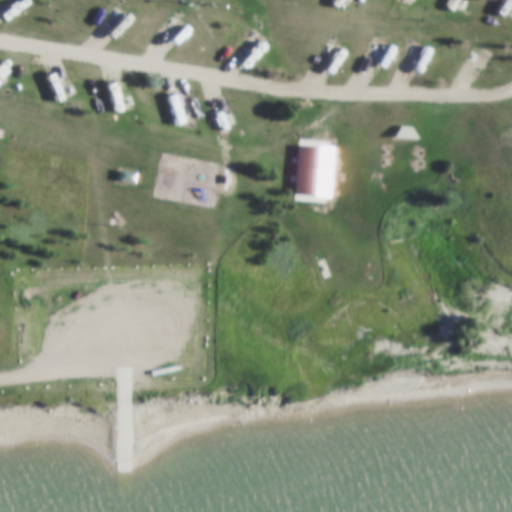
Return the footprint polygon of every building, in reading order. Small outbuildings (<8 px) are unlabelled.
[(8,0),(0,6),(0,8),(6,17),(29,0),(8,0)] [(453,0),(442,0),(439,7),(449,11),(453,0)] [(265,42),(255,35),(242,54),(252,61),(265,42)] [(468,70),(478,77),(496,53),(486,46),(468,70)] [(394,52),(386,47),(372,66),(379,71),(394,52)] [(129,95),(120,71),(109,75),(117,99),(129,95)] [(45,75),(47,95),(58,94),(56,74),(45,75)] [(166,99),(169,123),(178,121),(175,98),(166,99)] [(211,130),(221,129),(217,107),(207,109),(211,130)] [(113,183),(129,185),(131,175),(115,172),(113,183)] [(121,177),(137,180),(135,191),(118,188),(121,177)]
